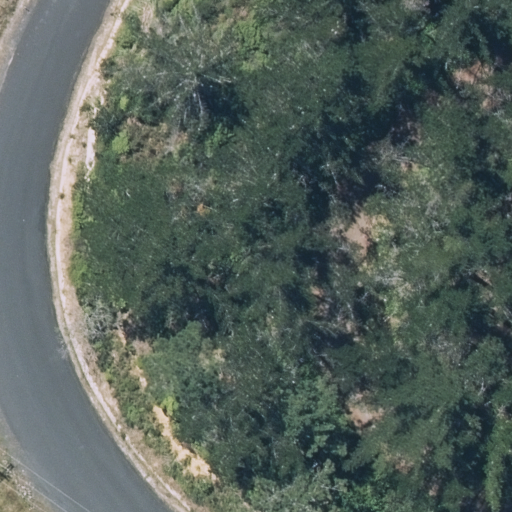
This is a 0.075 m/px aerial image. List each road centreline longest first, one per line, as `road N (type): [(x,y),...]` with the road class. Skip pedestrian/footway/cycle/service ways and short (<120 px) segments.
road 1 (unclassified): [(78,511),(14,447),(0,404)]
road 2 (unclassified): [(0,119),(43,0)]
